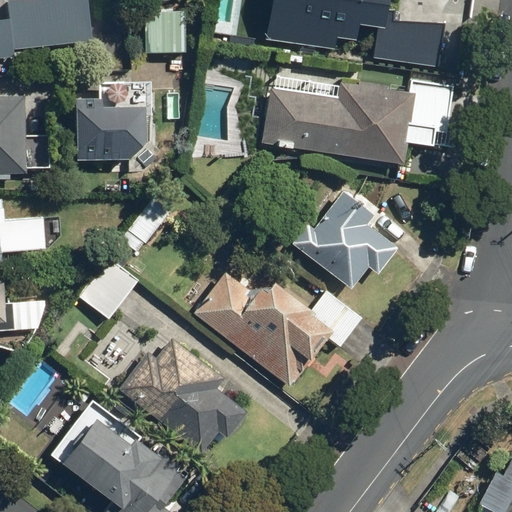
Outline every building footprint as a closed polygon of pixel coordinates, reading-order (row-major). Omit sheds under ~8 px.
[(0,14),(0,60),(21,58),(20,47),(97,38),(92,0),(6,0),(8,14),(0,14)] [(190,9),(175,9),(175,0),(160,0),(160,9),(149,8),(148,49),(189,50),(190,9)] [(392,15),(393,0),(259,0),(256,34),(373,44),(372,57),(439,63),(443,20),(392,15)] [(263,142),(408,162),(411,141),(446,145),(455,81),(413,76),(411,90),(273,71),(263,142)] [(0,167),(29,170),(34,91),(0,88),(0,167)] [(138,155),(152,139),(168,139),(168,119),(159,119),(160,95),(79,95),(79,155),(138,155)] [(319,224),(312,218),(295,239),(353,287),(371,265),(379,272),(400,246),(370,222),(378,211),(349,187),(319,224)] [(0,321),(8,321),(6,249),(52,248),(51,215),(4,216),(4,198),(0,198),(0,321)] [(165,220),(150,209),(128,240),(143,251),(165,220)] [(143,277),(112,254),(81,296),(111,319),(143,277)] [(261,289),(230,266),(196,312),(293,383),(314,354),(318,357),(332,337),(342,344),(364,314),(329,288),(315,307),(272,275),(261,289)] [(162,348),(155,343),(121,386),(206,453),(223,430),(231,436),(251,410),(233,396),(243,384),(175,331),(162,348)] [(172,511),(181,502),(172,494),(195,466),(166,443),(160,451),(96,398),(52,452),(111,500),(103,510),(105,511),(172,511)] [(511,511),(511,454),(482,511),(511,511)]
